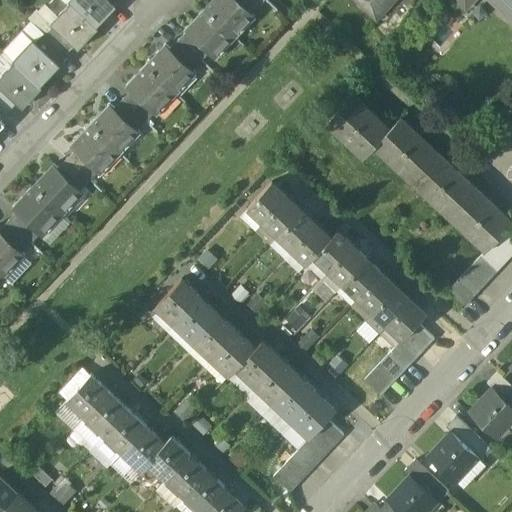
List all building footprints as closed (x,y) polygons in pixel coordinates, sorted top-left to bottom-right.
[(109,0),(69,0),(69,1),(70,2),(96,26),(115,5),(113,3),(109,0)] [(213,0),(205,9),(233,35),(253,13),(239,0),(213,0)] [(265,0),(239,0),(253,13),(265,0)] [(354,0),(376,20),(394,0),(354,0)] [(511,0),(458,0),(466,7),(473,0),(496,0),(495,2),(508,14),(509,13),(511,9),(511,0)] [(96,26),(70,2),(52,22),(75,44),(78,47),(97,27),(96,26)] [(205,9),(186,30),(186,31),(210,52),(213,56),(233,35),(205,9)] [(75,44),(53,23),(44,33),(66,53),(75,44)] [(210,52),(186,31),(179,38),(202,60),(210,52)] [(66,53),(44,33),(34,42),(57,63),(66,53)] [(202,60),(179,38),(170,48),(194,70),(202,60)] [(34,42),(32,40),(13,60),(14,61),(40,85),(59,65),(57,63),(34,42)] [(166,44),(147,65),(177,94),(197,73),(194,70),(170,48),(166,44)] [(40,85),(14,61),(0,76),(0,85),(17,102),(22,107),(41,86),(40,85)] [(177,94),(147,65),(127,86),(131,90),(155,112),(158,114),(177,94)] [(17,102),(0,85),(0,103),(9,112),(17,102)] [(155,112),(131,90),(124,98),(148,120),(155,112)] [(389,129),(354,97),(326,127),(362,159),(372,147),(389,129)] [(148,120),(124,98),(115,108),(139,129),(148,120)] [(0,120),(9,112),(0,103),(0,120)] [(115,108),(111,103),(92,124),(122,153),(141,132),(139,129),(115,108)] [(475,186),(401,116),(389,129),(372,147),(446,217),(475,186)] [(92,124),(71,146),(99,172),(102,174),(122,153),(92,124)] [(99,172),(75,150),(68,158),(91,180),(99,172)] [(91,180),(68,158),(58,168),(82,190),(91,180)] [(58,168),(54,164),(34,185),(65,214),(85,193),(82,190),(58,168)] [(271,183),(247,209),(263,224),(287,198),(271,183)] [(65,214),(34,185),(13,208),(17,211),(41,234),(44,237),(65,214)] [(511,220),(475,186),(446,217),(484,252),(488,247),(496,239),(504,232),(511,222),(511,220)] [(287,198),(263,224),(277,237),(302,212),(287,198)] [(41,234),(17,211),(9,220),(33,242),(41,234)] [(302,212),(277,237),(292,251),(316,225),(302,212)] [(33,242),(9,220),(0,229),(23,252),(33,242)] [(316,225),(292,251),(307,265),(314,257),(331,239),(316,225)] [(0,229),(0,271),(6,277),(27,255),(23,252),(0,229)] [(331,239),(314,257),(329,271),(353,246),(338,232),(331,239)] [(511,239),(504,232),(496,239),(511,253),(511,239)] [(511,254),(511,253),(496,239),(488,247),(504,263),(511,254)] [(353,246),(329,271),(343,285),(367,259),(353,246)] [(504,263),(488,247),(484,252),(481,256),(497,271),(504,263)] [(497,271),(481,256),(473,264),(489,279),(497,271)] [(367,259),(343,285),(357,298),(381,273),(367,259)] [(489,279),(473,264),(465,272),(481,287),(489,279)] [(481,287),(465,272),(457,280),(474,295),(481,287)] [(381,273),(357,298),(372,312),(396,286),(381,273)] [(200,297),(181,279),(154,307),(173,325),(200,297)] [(474,295),(457,280),(448,289),(465,305),(474,295)] [(396,286),(372,312),(387,326),(411,300),(396,286)] [(200,297),(173,325),(192,342),(218,314),(200,297)] [(411,300),(387,326),(401,340),(409,332),(417,323),(426,314),(411,300)] [(281,322),(294,333),(309,315),(296,304),(281,322)] [(218,314),(192,342),(210,359),(236,331),(218,314)] [(434,338),(417,323),(409,332),(425,347),(434,338)] [(307,349),(316,332),(307,327),(297,344),(307,349)] [(236,331),(210,359),(229,376),(235,369),(255,348),(236,331)] [(425,347),(409,332),(401,340),(418,355),(425,347)] [(418,355),(401,340),(394,348),(410,363),(418,355)] [(255,348),(235,369),(254,386),(280,359),(262,342),(255,348)] [(410,363),(394,348),(386,356),(402,371),(410,363)] [(402,371),(386,356),(378,364),(395,379),(402,371)] [(280,359),(254,386),(273,403),(299,376),(280,359)] [(395,379),(378,364),(371,372),(387,388),(395,379)] [(387,388),(371,372),(364,380),(380,395),(387,388)] [(511,388),(511,386),(497,372),(487,383),(492,389),(503,398),(511,388)] [(299,376),(273,403),(291,420),(317,392),(299,376)] [(91,377),(67,402),(85,418),(109,393),(91,377)] [(492,389),(470,413),(495,437),(511,419),(511,407),(503,398),(492,389)] [(317,392),(291,420),(309,437),(311,436),(319,428),(327,418),(336,409),(317,392)] [(127,410),(109,393),(85,418),(103,435),(127,410)] [(146,427),(127,410),(103,435),(121,452),(146,427)] [(472,431),(456,416),(447,426),(453,431),(463,441),(472,431)] [(343,434),(327,418),(319,428),(335,443),(343,434)] [(164,444),(146,427),(121,452),(140,470),(146,463),(164,444)] [(335,443),(319,428),(311,436),(327,451),(335,443)] [(453,431),(429,456),(455,480),(479,456),(463,441),(453,431)] [(327,451),(311,436),(309,437),(303,444),(319,459),(327,451)] [(164,444),(146,463),(165,480),(189,455),(171,437),(164,444)] [(319,459),(303,444),(296,452),(312,467),(319,459)] [(312,467),(296,452),(288,460),(304,475),(312,467)] [(208,472),(189,455),(165,480),(183,497),(208,472)] [(432,475),(415,459),(405,470),(411,476),(422,486),(432,475)] [(304,475),(288,460),(280,468),(297,483),(304,475)] [(297,483),(280,468),(273,476),(290,491),(297,483)] [(208,472),(183,497),(199,511),(203,511),(226,488),(208,472)] [(450,492),(432,475),(422,486),(437,500),(440,503),(450,492)] [(411,476),(387,500),(400,511),(425,511),(437,500),(422,486),(411,476)] [(0,510),(15,494),(0,480),(0,510)] [(226,488),(203,511),(239,511),(245,506),(226,488)] [(32,511),(33,511),(15,494),(0,510),(0,511),(32,511)] [(400,511),(387,500),(379,508),(383,511),(400,511)] [(383,511),(379,508),(373,503),(364,511),(383,511)]
